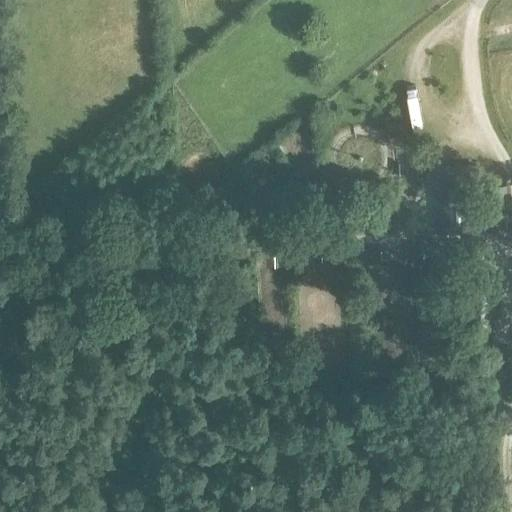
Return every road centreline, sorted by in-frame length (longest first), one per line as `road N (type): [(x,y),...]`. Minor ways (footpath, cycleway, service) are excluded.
road 1 (track): [(0,266),(21,256),(511,236)]
road 2 (track): [(0,362),(89,303),(175,291),(233,297)]
road 3 (track): [(511,147),(468,42),(491,0)]
